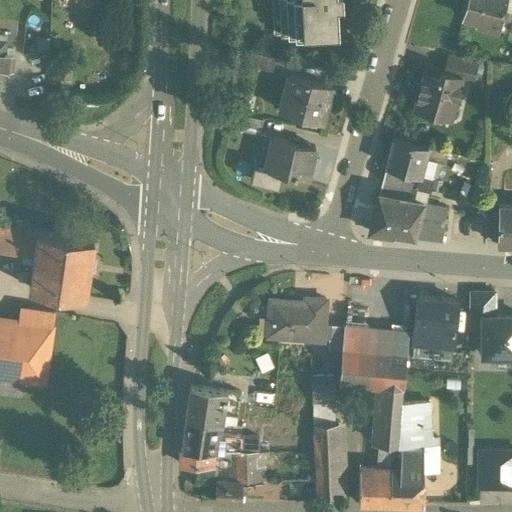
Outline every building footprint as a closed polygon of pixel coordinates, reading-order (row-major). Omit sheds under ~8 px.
[(273,0),(276,34),(337,31),(336,4),(342,3),(341,0),(273,0)] [(505,0),(466,0),(462,16),(498,26),(505,0)] [(13,50),(4,49),(2,65),(12,66),(13,50)] [(283,61),(254,54),(251,67),(280,74),(283,61)] [(477,65),(452,58),(448,73),(463,77),(462,78),(473,81),(477,65)] [(448,73),(428,68),(427,72),(424,72),(414,109),(432,114),(433,108),(453,114),(462,78),(463,77),(448,73)] [(331,87),(288,75),(278,110),(298,116),(299,111),(322,117),(331,87)] [(262,120),(233,113),(230,128),(258,135),(262,120)] [(314,148),(271,138),(264,169),(307,179),(314,148)] [(428,148),(393,139),(385,167),(420,176),(425,159),(428,148)] [(447,153),(428,148),(425,159),(444,164),(447,153)] [(420,176),(385,167),(381,181),(411,187),(417,188),(420,176)] [(411,187),(381,181),(378,193),(408,199),(411,187)] [(408,199),(378,193),(367,233),(440,241),(446,206),(408,199)] [(511,205),(499,205),(498,245),(511,245),(511,205)] [(37,233),(0,227),(0,249),(23,253),(34,255),(37,233)] [(93,241),(37,233),(34,255),(23,253),(22,263),(32,264),(29,291),(85,299),(93,241)] [(495,292),(469,292),(469,326),(483,326),(483,316),(494,316),(495,292)] [(327,324),(331,324),(331,298),(316,298),(315,293),(306,293),(305,301),(285,301),(285,295),(273,296),(272,336),(302,336),(302,342),(326,342),(327,324)] [(457,300),(417,297),(413,345),(453,348),(457,300)] [(25,309),(22,322),(0,319),(0,374),(43,380),(53,313),(25,309)] [(511,315),(494,316),(483,316),(483,326),(483,355),(492,355),(492,360),(511,360),(511,355),(511,315)] [(337,377),(340,378),(343,325),(331,324),(327,324),(326,342),(324,377),(337,377)] [(408,332),(343,325),(340,378),(339,383),(382,387),(403,389),(408,332)] [(43,380),(0,374),(0,395),(22,398),(23,386),(41,388),(43,380)] [(324,377),(316,377),(317,403),(338,402),(337,377),(324,377)] [(225,391),(191,386),(186,419),(219,424),(220,424),(221,414),(225,391)] [(403,389),(382,387),(378,446),(398,447),(402,404),(403,389)] [(240,393),(225,391),(221,414),(237,416),(240,393)] [(430,404),(402,404),(398,447),(423,449),(431,440),(430,404)] [(219,424),(186,419),(181,449),(211,451),(214,451),(219,424)] [(338,423),(313,425),(317,499),(341,498),(338,423)] [(243,428),(240,453),(255,454),(256,428),(243,428)] [(398,447),(378,446),(376,469),(391,470),(396,470),(398,447)] [(423,449),(398,447),(396,470),(391,470),(390,490),(423,491),(423,449)] [(181,449),(180,450),(180,465),(196,466),(211,468),(211,459),(211,451),(181,449)] [(214,451),(211,451),(211,459),(237,462),(237,453),(214,451)] [(511,452),(481,452),(480,488),(511,487),(511,452)] [(240,453),(237,453),(237,462),(238,483),(241,483),(254,483),(255,454),(240,453)] [(211,468),(196,466),(196,483),(204,483),(205,497),(202,497),(202,502),(215,502),(217,482),(218,482),(217,468),(211,468)] [(376,469),(359,469),(359,505),(390,506),(390,490),(391,470),(376,469)] [(218,482),(217,482),(215,502),(240,503),(241,491),(241,483),(238,483),(218,482)] [(254,483),(241,483),(241,491),(247,491),(247,496),(262,496),(263,491),(264,482),(254,483)] [(271,487),(271,482),(264,482),(263,491),(271,491),(271,487)] [(278,501),(278,487),(271,487),(271,491),(263,491),(262,496),(262,500),(278,501)] [(423,491),(390,490),(390,506),(423,507),(423,491)]
